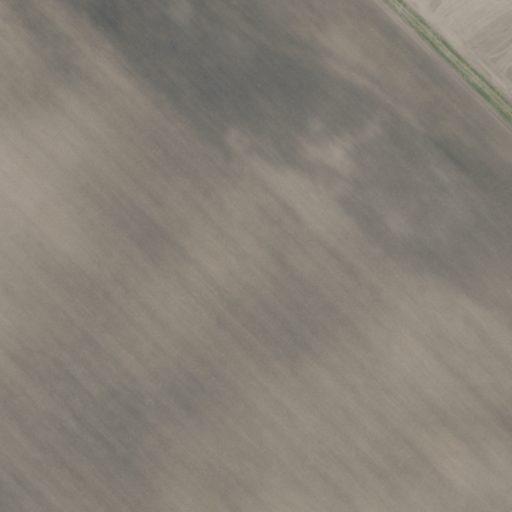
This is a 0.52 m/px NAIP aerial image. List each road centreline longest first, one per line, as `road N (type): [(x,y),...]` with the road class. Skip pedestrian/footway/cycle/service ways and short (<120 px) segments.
road 1 (residential): [(210,0),(216,12),(386,92),(511,212)]
road 2 (residential): [(511,114),(398,0)]
